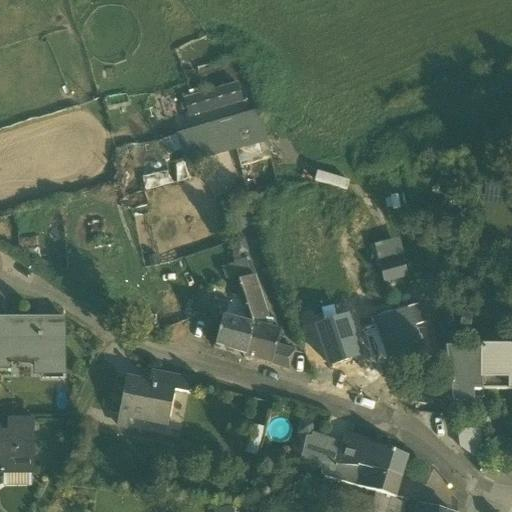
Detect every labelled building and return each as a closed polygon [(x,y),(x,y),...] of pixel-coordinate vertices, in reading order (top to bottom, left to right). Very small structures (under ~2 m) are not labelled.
[(184,101),(189,119),(241,103),(236,85),(184,101)] [(259,113),(177,136),(184,163),(236,149),(263,141),(266,140),(259,113)] [(263,141),(236,149),(242,169),(269,162),(263,141)] [(380,267),(401,261),(403,260),(398,240),(374,246),(380,267)] [(245,260),(233,263),(237,276),(249,272),(245,260)] [(380,267),(385,284),(406,278),(401,261),(380,267)] [(223,279),(237,274),(233,262),(219,267),(223,279)] [(265,312),(253,277),(239,281),(253,324),(267,328),(266,320),(265,312)] [(226,303),(214,300),(209,321),(221,324),(223,317),(226,303)] [(388,359),(390,365),(424,354),(415,327),(427,324),(420,305),(375,320),(376,325),(388,359)] [(252,325),(223,317),(221,324),(215,347),(242,356),(243,358),(244,359),(253,324),(252,324),(252,325)] [(7,319),(0,319),(0,368),(8,368),(8,358),(7,358),(7,319)] [(63,319),(7,319),(7,358),(8,358),(31,358),(31,356),(41,356),(41,374),(64,374),(63,319)] [(326,357),(329,366),(359,356),(347,319),(316,329),(317,331),(326,357)] [(267,328),(253,324),(244,359),(270,365),(275,346),(279,332),(271,329),(267,328)] [(374,363),(388,359),(376,325),(363,329),(374,363)] [(317,331),(298,337),(307,363),(326,357),(317,331)] [(293,352),(275,346),(270,365),(287,371),(293,352)] [(480,353),(480,390),(511,389),(511,347),(480,348),(480,353)] [(447,351),(451,400),(480,400),(480,390),(480,353),(447,351)] [(191,379),(152,372),(149,386),(173,390),(172,391),(188,394),(191,379)] [(173,390),(149,386),(141,391),(127,388),(125,401),(122,400),(119,415),(166,424),(172,391),(173,390)] [(32,420),(8,420),(8,432),(32,432),(32,420)] [(8,432),(0,432),(0,474),(32,474),(32,432),(8,432)] [(363,444),(345,438),(343,445),(343,446),(337,466),(355,468),(356,468),(363,444)] [(343,446),(328,440),(326,448),(324,448),(323,454),(321,465),(337,466),(343,446)] [(407,458),(363,444),(356,468),(357,466),(372,471),(372,469),(401,479),(407,458)] [(80,449),(73,468),(87,474),(94,455),(80,449)] [(323,454),(303,450),(300,462),(313,464),(321,465),(323,454)] [(321,465),(313,464),(313,467),(317,469),(321,470),(320,474),(321,476),(323,477),(323,478),(333,480),(350,485),(355,468),(321,465)] [(372,471),(357,466),(356,468),(355,468),(350,485),(374,493),(394,499),(395,498),(401,479),(372,469),(372,471)] [(369,511),(373,500),(322,488),(317,507),(352,509),(363,511),(369,511)] [(394,499),(374,493),(373,500),(369,511),(401,511),(404,499),(395,498),(394,499)]
